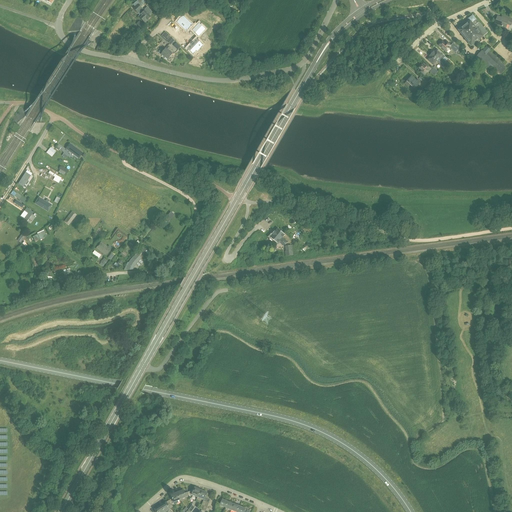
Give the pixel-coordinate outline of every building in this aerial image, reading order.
[(143,10),(138,4),(133,8),(140,15),(138,16),(145,23),(147,20),(150,17),(149,15),(152,12),(147,7),(143,10)] [(456,28),(471,46),(487,33),(473,15),(468,19),(456,28)] [(178,23),(187,31),(193,26),(184,17),(182,20),(181,19),(180,20),(178,23)] [(499,25),(506,28),(507,24),(511,26),(511,21),(511,19),(509,18),(508,21),(498,17),(495,23),(499,25)] [(202,28),(199,25),(193,32),(196,34),(202,28)] [(205,31),(202,28),(196,34),(199,37),(205,31)] [(197,40),(188,49),(193,54),(196,51),(197,51),(203,45),(197,40)] [(452,50),(455,53),(459,49),(453,43),(451,46),(446,42),(444,44),(442,42),(439,46),(446,52),(449,49),(450,51),(452,50)] [(162,55),(161,55),(168,60),(173,54),(169,51),(171,49),(168,46),(164,51),(161,49),(159,52),(159,53),(162,55)] [(494,68),(501,74),(507,68),(489,52),(491,50),(487,46),(482,51),(482,50),(474,59),(479,64),(481,62),(491,71),(494,68)] [(431,54),(441,63),(444,65),(447,63),(443,60),(445,57),(442,55),(436,49),(434,52),(434,51),(431,54)] [(427,60),(433,65),(436,62),(439,64),(441,63),(431,54),(429,57),(427,60)] [(429,71),(434,76),(436,74),(436,75),(438,73),(437,73),(438,72),(432,67),(430,69),(424,64),(423,65),(424,65),(424,66),(422,65),(418,69),(419,69),(418,71),(420,73),(421,72),(424,76),(426,73),(427,73),(429,71)] [(413,85),(416,87),(420,82),(418,80),(416,82),(411,77),(407,82),(405,84),(408,86),(409,85),(412,87),(413,85)] [(429,84),(421,77),(419,79),(426,86),(429,84)] [(65,148),(78,158),(82,153),(69,143),(65,148)] [(28,182),(27,181),(30,176),(25,172),(18,184),(23,187),(25,184),(27,185),(28,182)] [(57,182),(58,183),(61,178),(49,172),(48,173),(55,177),(53,180),(57,182)] [(34,204),(48,212),(52,205),(39,197),(34,204)] [(27,208),(20,216),(27,221),(33,212),(27,208)] [(72,211),(64,222),(69,225),(77,215),(72,211)] [(165,218),(169,221),(174,215),(170,212),(165,218)] [(277,229),(271,237),(271,238),(270,239),(273,242),(274,240),(278,243),(279,242),(283,245),(285,242),(281,239),(285,235),(277,229)] [(37,233),(38,234),(33,236),(35,241),(40,239),(47,236),(44,230),(37,233)] [(96,248),(106,256),(111,249),(101,241),(96,248)] [(293,245),(291,245),(285,246),(286,251),(285,251),(286,256),(295,255),(294,252),(293,245)] [(128,262),(125,270),(124,270),(127,270),(130,270),(131,269),(133,265),(140,258),(138,257),(140,255),(139,255),(142,252),(144,253),(147,250),(142,246),(139,249),(140,250),(130,260),(128,263),(128,262)] [(303,254),(299,248),(294,252),(298,257),(303,254)] [(193,490),(187,492),(188,495),(190,499),(192,499),(191,497),(192,497),(191,494),(197,497),(200,490),(194,487),(193,490)] [(183,490),(177,492),(179,500),(186,497),(185,496),(188,495),(187,492),(184,493),(183,490)] [(200,490),(197,497),(203,500),(205,497),(208,498),(210,495),(206,493),(200,490)] [(172,499),(168,501),(170,503),(173,502),(179,500),(177,492),(170,494),(172,499)] [(220,505),(226,508),(228,501),(223,499),(220,505)] [(166,502),(160,506),(164,511),(167,511),(170,509),(173,507),(170,503),(168,501),(166,502)] [(228,501),(226,508),(231,510),(234,504),(228,501)]
